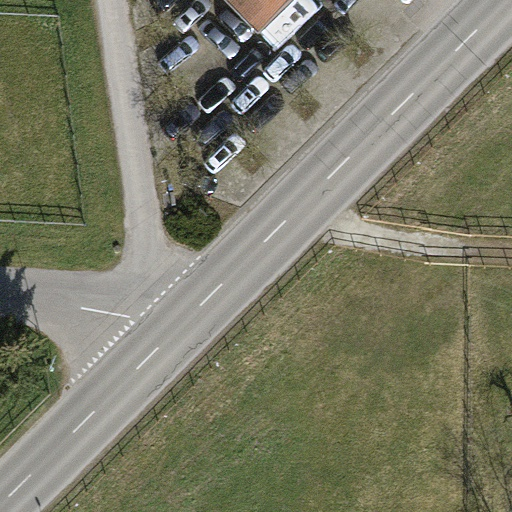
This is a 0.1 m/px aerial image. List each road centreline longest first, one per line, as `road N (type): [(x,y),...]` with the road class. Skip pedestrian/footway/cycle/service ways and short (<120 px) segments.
road 1 (tertiary): [(172,334),(511,1)]
road 2 (tertiary): [(0,509),(172,334)]
road 3 (unclassified): [(0,297),(123,317),(172,334)]
